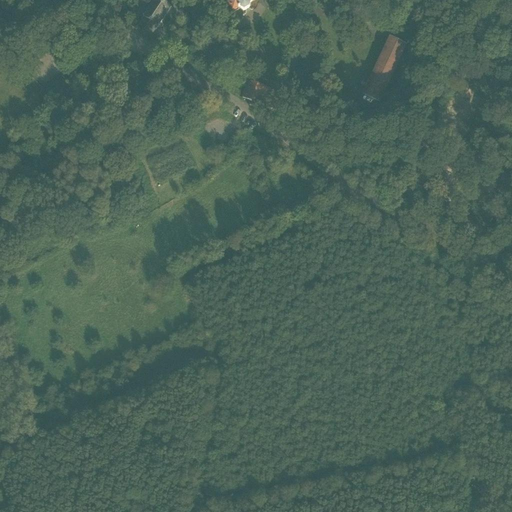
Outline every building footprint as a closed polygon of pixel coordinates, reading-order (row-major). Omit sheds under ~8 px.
[(155,0),(144,17),(140,24),(153,33),(158,26),(171,6),(167,3),(169,0),(155,0)] [(231,0),(226,3),(232,13),(240,8),(242,10),(243,10),(246,10),(247,10),(249,8),(250,6),(250,4),(249,2),(253,0),(231,0)] [(390,40),(364,95),(379,102),(405,47),(390,40)] [(270,90),(248,81),(242,97),(264,106),(264,105),(270,90)] [(287,96),(270,90),(264,105),(270,107),(270,108),(281,112),(287,96)] [(315,102),(303,122),(316,130),(328,109),(315,102)] [(222,143),(228,140),(228,134),(223,130),(217,133),(217,139),(222,143)]
